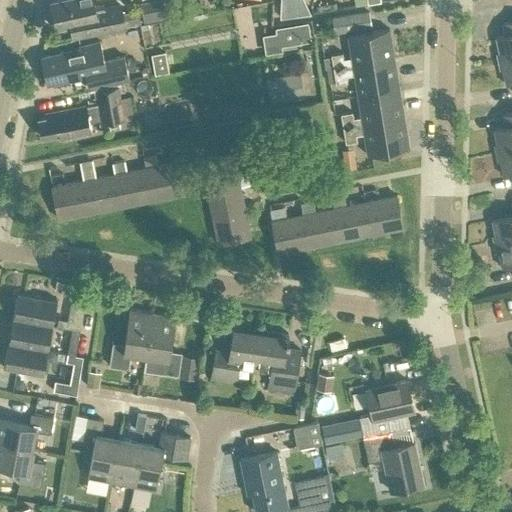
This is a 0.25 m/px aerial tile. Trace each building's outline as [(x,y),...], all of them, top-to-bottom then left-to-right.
[(95,10),(93,0),(53,0),(51,0),(57,28),(71,25),(73,37),(125,27),(121,5),(95,10)] [(162,0),(150,0),(140,2),(144,23),(166,19),(162,0)] [(303,4),(305,3),(304,0),(279,0),(280,16),(304,13),(303,4)] [(372,27),(369,10),(344,15),(347,31),(372,27)] [(266,30),(269,48),(285,45),(284,40),(314,36),(311,18),(278,22),(279,28),(266,30)] [(394,58),(389,28),(347,34),(351,56),(343,57),(342,51),(331,53),(333,68),(394,58)] [(511,32),(496,36),(501,60),(511,57),(511,32)] [(104,61),(99,39),(79,44),(80,47),(41,55),(47,82),(86,74),(89,87),(129,78),(124,57),(104,61)] [(168,70),(165,51),(151,54),(155,72),(168,70)] [(511,57),(501,60),(506,84),(511,82),(511,57)] [(399,87),(394,58),(333,68),(335,82),(347,81),(346,75),(354,73),(357,94),(399,87)] [(300,72),(274,76),(278,102),(304,97),(300,72)] [(121,97),(119,85),(97,89),(99,102),(85,105),(46,112),(47,116),(39,118),(42,136),(64,132),(65,137),(91,132),(89,121),(102,119),(103,121),(125,117),(124,114),(133,112),(130,95),(121,97)] [(404,117),(399,87),(357,94),(361,115),(353,117),(352,111),(340,113),(343,127),(404,117)] [(511,148),(511,111),(500,114),(503,125),(494,127),(499,151),(511,148)] [(409,147),(404,117),(343,127),(345,142),(357,140),(356,134),(364,133),(367,154),(409,147)] [(358,166),(354,148),(344,150),(347,168),(358,166)] [(511,148),(499,151),(504,175),(511,173),(511,148)] [(155,153),(143,156),(145,167),(151,199),(153,199),(183,193),(177,160),(158,164),(155,153)] [(124,159),(112,162),(114,173),(120,205),(123,205),(151,199),(145,167),(126,170),(124,159)] [(94,165),(80,168),(83,179),(89,212),(94,211),(120,205),(114,173),(96,176),(94,165)] [(244,204),(237,172),(205,179),(211,211),(244,204)] [(83,179),(52,185),(58,218),(89,212),(83,179)] [(396,194),(365,201),(371,233),(403,227),(396,194)] [(371,233),(365,201),(334,207),(340,239),(371,233)] [(256,214),(254,202),(244,204),(211,211),(218,242),(250,235),(246,216),(256,214)] [(309,245),(303,213),(286,216),(284,206),(269,209),(271,219),(278,252),(309,245)] [(340,239),(334,207),(303,213),(309,245),(340,239)] [(511,214),(492,219),(497,243),(511,239),(511,214)] [(511,239),(497,243),(502,267),(511,265),(511,266),(511,239)] [(52,324),(57,299),(18,291),(13,317),(52,324)] [(63,326),(72,327),(80,329),(85,301),(72,299),(68,318),(59,317),(57,325),(63,326)] [(146,355),(152,312),(130,308),(124,343),(113,341),(109,364),(126,367),(128,352),(146,355)] [(176,315),(152,312),(146,355),(144,370),(178,375),(182,352),(170,350),(176,315)] [(48,349),(52,324),(13,317),(8,342),(48,349)] [(254,368),(260,328),(233,324),(229,351),(215,349),(210,378),(236,382),(239,365),(254,368)] [(76,354),(80,329),(72,327),(68,352),(76,354)] [(301,349),(286,347),(288,333),(260,328),(254,368),(270,370),(267,387),(294,391),(301,349)] [(43,374),(48,349),(8,342),(4,367),(43,374)] [(84,355),(76,354),(68,352),(66,360),(74,361),(70,382),(55,379),(54,389),(77,394),(84,355)] [(98,387),(100,372),(88,370),(86,385),(98,387)] [(331,390),(333,374),(325,372),(318,371),(316,388),(331,390)] [(358,416),(363,435),(390,429),(387,415),(414,409),(407,379),(366,388),(371,413),(358,416)] [(140,393),(142,383),(135,382),(133,391),(140,393)] [(47,410),(49,400),(36,398),(35,408),(47,410)] [(303,418),(305,399),(296,398),(293,416),(303,418)] [(145,422),(146,414),(130,411),(129,419),(145,422)] [(51,433),(54,416),(31,412),(29,424),(0,418),(0,442),(32,448),(36,430),(51,433)] [(110,480),(119,437),(101,434),(103,419),(87,416),(83,439),(94,441),(88,475),(110,480)] [(293,425),(297,447),(322,441),(318,420),(293,425)] [(338,420),(321,424),(325,442),(342,438),(338,420)] [(394,445),(390,429),(363,435),(368,461),(383,458),(390,490),(423,483),(414,441),(394,445)] [(186,459),(190,435),(162,430),(159,445),(141,441),(133,484),(156,488),(162,454),(186,459)] [(133,484),(141,441),(119,437),(110,480),(133,484)] [(52,440),(51,446),(56,450),(62,448),(63,442),(59,438),(52,440)] [(29,466),(32,448),(0,442),(0,465),(20,469),(18,481),(41,485),(44,469),(29,466)] [(256,511),(288,505),(276,450),(240,458),(245,482),(250,481),(256,511)] [(299,503),(288,505),(289,511),(336,511),(328,472),(294,479),(299,503)]
